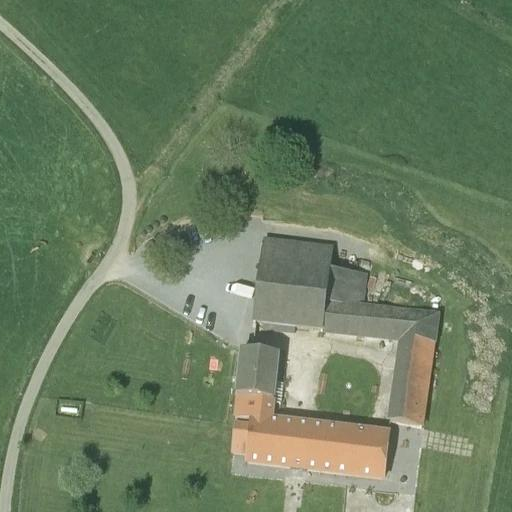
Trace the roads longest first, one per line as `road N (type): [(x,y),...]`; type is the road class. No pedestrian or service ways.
road 1 (unclassified): [(4,511),(32,391),(120,239),(126,193),(100,125),(0,24)]
road 2 (track): [(284,0),(126,211)]
